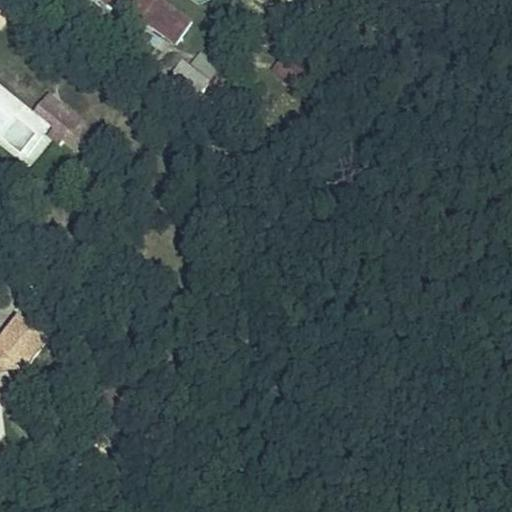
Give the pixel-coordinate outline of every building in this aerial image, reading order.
[(107,0),(120,9),(124,3),(176,40),(192,18),(167,0),(107,0)] [(188,71),(195,62),(168,42),(160,51),(188,71)] [(281,49),(268,67),(294,86),(307,68),(281,49)] [(202,52),(195,62),(205,70),(213,60),(202,52)] [(101,136),(50,95),(32,117),(83,158),(101,136)] [(0,360),(20,355),(27,361),(48,331),(19,311),(0,337),(0,341),(3,343),(0,343),(0,360)]
